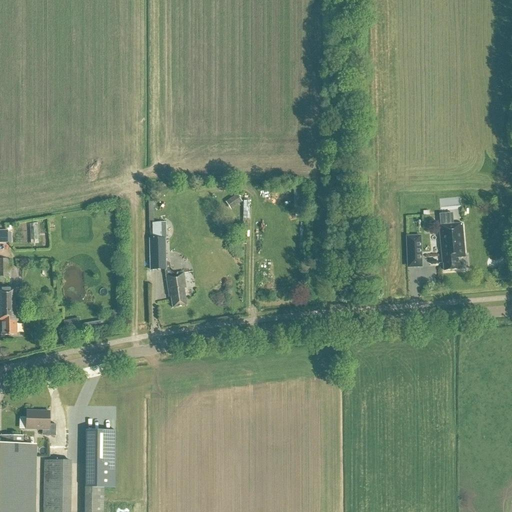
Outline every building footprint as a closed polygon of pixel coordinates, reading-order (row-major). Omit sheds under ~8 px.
[(296,185),(296,206),(307,206),(307,186),(296,185)] [(224,203),(230,211),(241,203),(236,195),(224,203)] [(437,213),(436,204),(438,204),(438,197),(428,198),(428,199),(422,200),(423,207),(428,207),(429,213),(437,213)] [(185,289),(183,273),(170,275),(169,265),(167,263),(165,264),(165,239),(161,239),(160,223),(152,224),(152,239),(150,239),(151,270),(164,270),(165,276),(166,276),(169,298),(170,297),(172,308),(186,306),(184,289),(185,289)] [(444,271),(457,270),(457,260),(465,260),(462,224),(438,226),(441,264),(443,263),(444,271)] [(420,237),(406,237),(407,257),(407,269),(421,269),(421,257),(420,237)] [(0,282),(8,283),(8,260),(0,260),(0,282)] [(1,336),(16,335),(16,322),(18,322),(17,288),(0,288),(0,322),(1,322),(1,336)] [(55,437),(56,425),(49,425),(49,412),(41,412),(41,414),(26,413),(26,430),(42,430),(42,436),(55,437)] [(85,431),(85,461),(115,462),(115,431),(85,431)] [(0,511),(32,511),(33,445),(22,445),(22,437),(0,436),(0,511)] [(44,461),(43,511),(69,511),(70,461),(44,461)]
